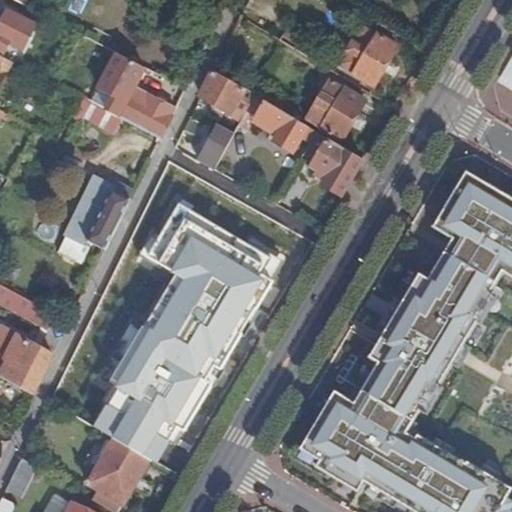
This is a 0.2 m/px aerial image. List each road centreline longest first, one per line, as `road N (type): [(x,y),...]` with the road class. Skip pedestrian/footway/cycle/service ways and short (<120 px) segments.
road 1 (residential): [(0,487),(242,0)]
road 2 (secondary): [(226,461),(436,104)]
road 3 (secondary): [(436,104),(500,0)]
